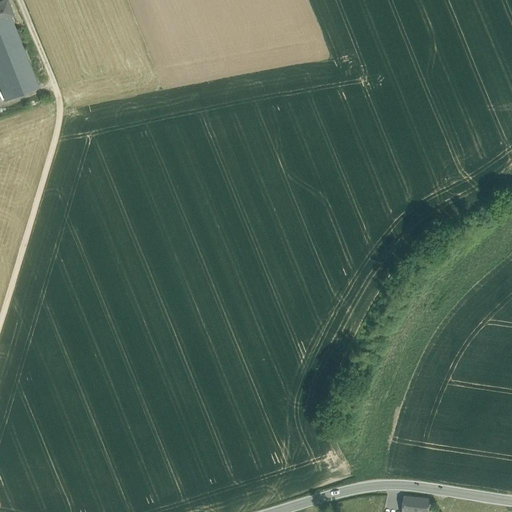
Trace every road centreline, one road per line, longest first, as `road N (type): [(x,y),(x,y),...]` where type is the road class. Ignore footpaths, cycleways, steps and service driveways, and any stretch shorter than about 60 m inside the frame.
road 1 (track): [(19,0),(59,111),(0,322)]
road 2 (secondary): [(274,511),(386,483),(511,500)]
